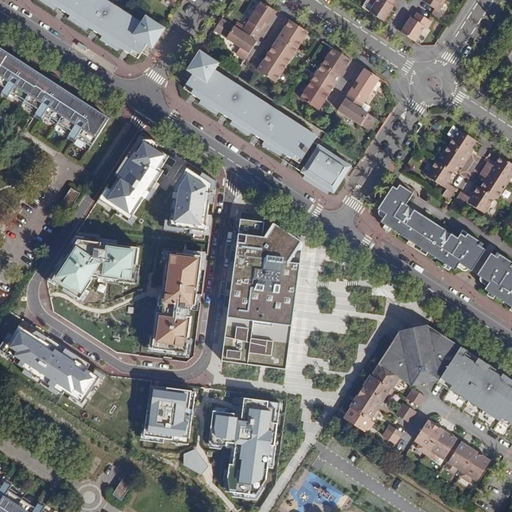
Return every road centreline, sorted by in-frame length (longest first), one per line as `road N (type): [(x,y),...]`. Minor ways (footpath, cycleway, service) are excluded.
road 1 (residential): [(245,170),(227,202),(202,366),(184,375),(122,368),(39,313),(32,289),(148,107)]
road 2 (tertiary): [(511,343),(335,229)]
road 3 (residential): [(335,229),(434,83)]
road 4 (tertiary): [(139,101),(0,10)]
road 5 (residential): [(396,452),(431,406),(511,454)]
road 6 (residential): [(139,101),(205,0)]
